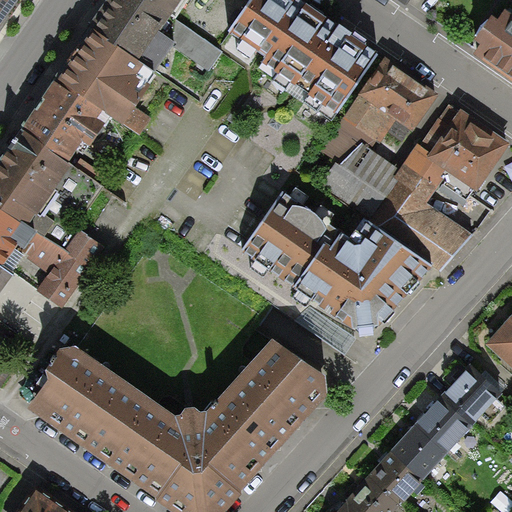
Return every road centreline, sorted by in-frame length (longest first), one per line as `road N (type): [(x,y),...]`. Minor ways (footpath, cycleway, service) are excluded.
road 1 (residential): [(262,511),(511,243)]
road 2 (residential): [(355,0),(511,107)]
road 3 (residential): [(132,511),(0,420)]
road 4 (primary): [(0,100),(68,0)]
